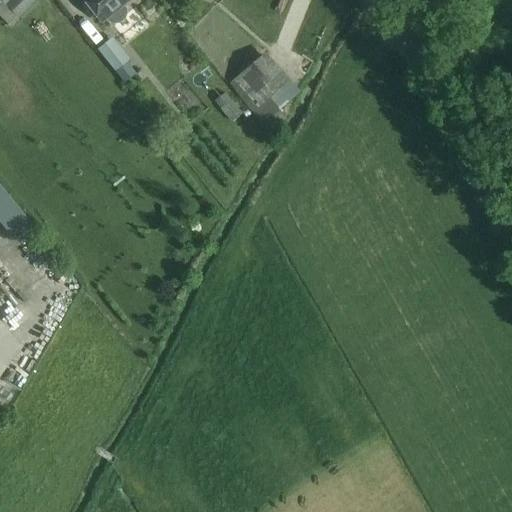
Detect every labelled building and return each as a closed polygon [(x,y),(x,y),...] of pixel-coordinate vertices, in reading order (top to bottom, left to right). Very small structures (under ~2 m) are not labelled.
[(17,0),(9,8),(18,17),(34,0),(17,0)] [(83,0),(101,21),(105,18),(108,22),(113,24),(118,23),(124,18),(126,13),(126,8),(123,4),(127,0),(83,0)] [(115,71),(130,59),(112,36),(97,48),(115,71)] [(259,57),(235,78),(259,105),(283,84),(259,57)] [(231,121),(241,113),(224,93),(215,101),(231,121)] [(0,281),(7,293),(17,288),(8,271),(0,275),(0,281)]
